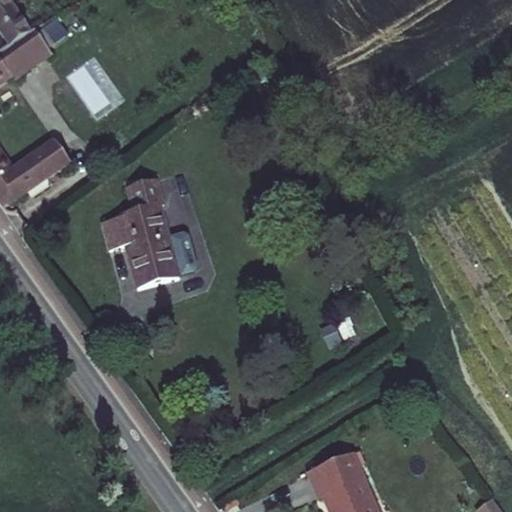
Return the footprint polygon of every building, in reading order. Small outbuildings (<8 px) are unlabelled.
[(1,0),(0,0),(0,62),(1,62),(0,61),(0,35),(15,53),(37,39),(1,0)] [(250,58),(268,48),(249,13),(231,22),(250,58)] [(0,151),(0,87),(14,78),(18,85),(58,59),(42,37),(37,39),(15,53),(1,62),(0,62),(0,199),(5,206),(70,167),(55,145),(14,170),(0,151)] [(141,286),(178,278),(164,209),(167,209),(162,184),(130,191),(135,216),(107,222),(113,251),(132,247),(141,286)] [(378,511),(352,457),(307,479),(317,501),(322,498),(328,511),(378,511)] [(472,485),(484,508),(478,511),(477,511),(498,511),(482,479),(472,485)]
